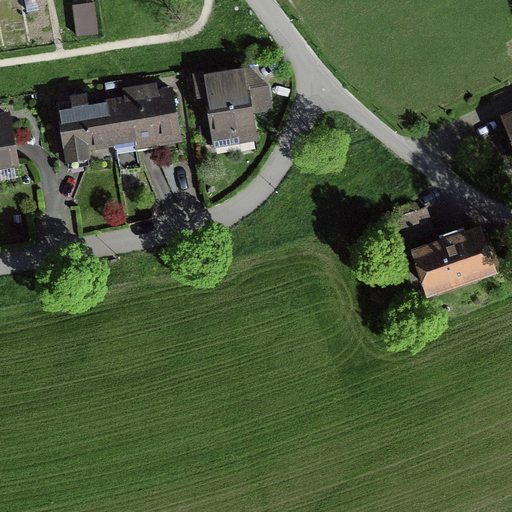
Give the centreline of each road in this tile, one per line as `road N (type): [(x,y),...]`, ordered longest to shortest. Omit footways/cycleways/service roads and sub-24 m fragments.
road 1 (residential): [(0,265),(168,234),(232,209),(273,172),(315,76)]
road 2 (residential): [(511,219),(478,204),(315,76)]
